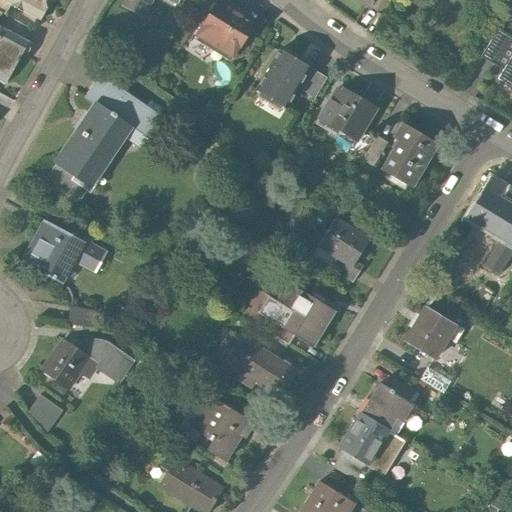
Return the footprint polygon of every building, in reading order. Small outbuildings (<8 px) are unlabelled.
[(5,0),(41,19),(47,8),(45,3),(46,0),(5,0)] [(145,22),(156,0),(127,0),(123,10),(145,22)] [(356,0),(369,9),(376,0),(356,0)] [(217,3),(196,37),(231,59),(252,25),(217,3)] [(0,26),(0,80),(3,82),(26,41),(0,26)] [(511,41),(499,34),(482,60),(495,68),(511,42),(511,41)] [(308,70),(277,52),(252,93),(283,111),(295,91),(308,70)] [(84,98),(92,104),(129,129),(146,141),(160,120),(117,91),(125,80),(105,67),(84,98)] [(336,87),(308,70),(295,91),(324,108),(336,87)] [(375,110),(336,87),(324,108),(316,121),(354,144),(375,110)] [(92,104),(52,163),(88,188),(129,129),(92,104)] [(435,144),(399,122),(392,134),(397,138),(378,169),(409,188),(435,144)] [(387,143),(376,137),(362,162),(374,168),(387,143)] [(488,180),(464,219),(498,240),(511,248),(511,247),(511,209),(495,199),(502,188),(488,180)] [(369,240),(335,218),(317,246),(337,259),(351,268),(354,263),(369,240)] [(105,253),(43,222),(22,263),(59,282),(69,261),(95,274),(105,253)] [(498,240),(480,270),(493,278),(511,248),(498,240)] [(310,258),(330,271),(337,259),(317,246),(310,258)] [(361,268),(354,263),(351,268),(337,259),(330,271),(350,284),(361,268)] [(287,310),(276,328),(291,338),(310,350),(332,314),(285,285),(275,302),(287,310)] [(436,298),(429,311),(455,326),(462,313),(436,298)] [(70,307),(67,324),(88,328),(91,311),(70,307)] [(429,311),(425,308),(405,343),(435,360),(455,326),(429,311)] [(278,401),(295,373),(277,361),(239,338),(222,366),(278,401)] [(291,338),(277,361),(295,373),(310,350),(291,338)] [(99,366),(62,340),(40,371),(67,391),(79,373),(89,380),(99,366)] [(378,384),(358,415),(386,432),(395,418),(402,423),(413,405),(378,384)] [(252,423),(210,398),(191,429),(202,435),(196,444),(224,460),(239,435),(244,438),(252,423)] [(367,464),(386,432),(358,415),(339,447),(349,453),(367,464)] [(170,472),(161,486),(170,491),(193,506),(202,511),(207,511),(223,489),(188,467),(193,460),(182,453),(179,457),(172,452),(162,467),(170,472)] [(353,456),(371,467),(367,464),(349,453),(353,456)] [(320,482),(301,511),(349,511),(354,503),(320,482)] [(156,511),(189,511),(193,506),(170,491),(156,511)]
